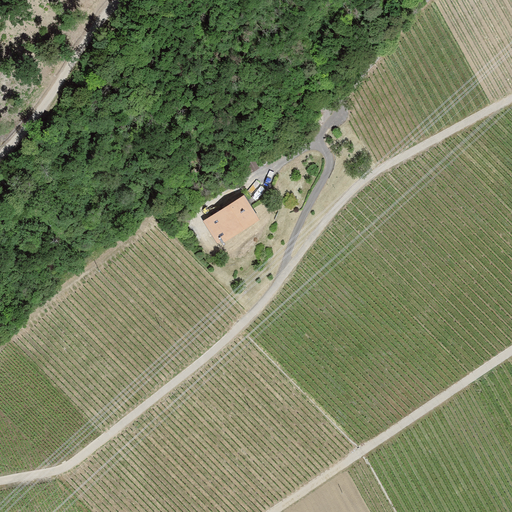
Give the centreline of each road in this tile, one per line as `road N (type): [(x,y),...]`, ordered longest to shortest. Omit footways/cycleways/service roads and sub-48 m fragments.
road 1 (track): [(511,97),(358,184),(226,339),(86,453),(0,482)]
road 2 (track): [(511,346),(261,511)]
road 3 (track): [(276,276),(328,163),(326,148),(295,147),(249,180)]
road 4 (unclassified): [(0,155),(123,0)]
road 5 (track): [(424,0),(314,142)]
